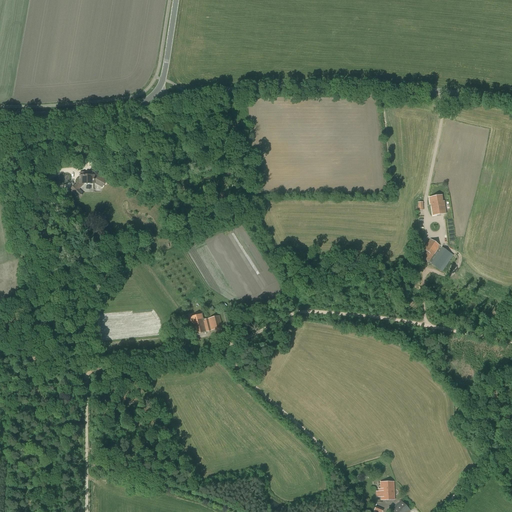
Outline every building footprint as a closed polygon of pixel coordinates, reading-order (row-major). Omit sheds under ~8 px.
[(80,173),(80,181),(75,186),(74,185),(70,190),(75,195),(79,190),(78,190),(84,184),(93,184),(93,182),(102,187),(106,181),(94,174),(93,176),(88,176),(88,174),(85,174),(85,173),(80,173)] [(429,198),(430,205),(431,205),(432,216),(446,214),(444,201),(443,201),(442,196),(429,198)] [(424,250),(423,253),(425,255),(422,258),(428,262),(431,259),(432,259),(441,246),(430,239),(423,250),(424,250)] [(430,264),(440,271),(451,254),(442,247),(430,264)] [(190,324),(193,335),(207,332),(222,328),(219,316),(204,320),(203,318),(203,319),(201,314),(189,317),(191,324),(190,324)] [(396,499),(396,496),(394,496),(393,482),(380,482),(381,501),(394,500),(394,499),(396,499)] [(409,511),(411,511),(401,501),(391,510),(392,511),(409,511)]
